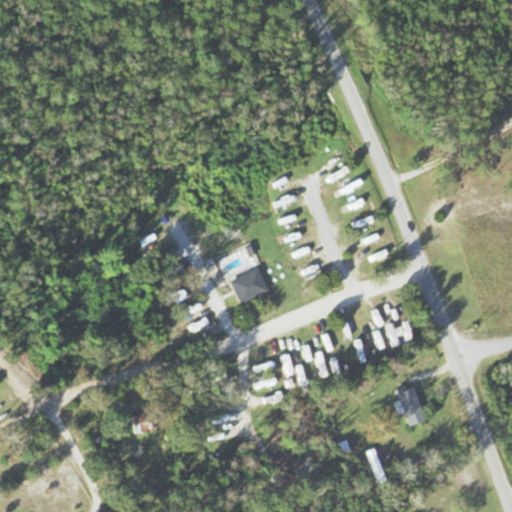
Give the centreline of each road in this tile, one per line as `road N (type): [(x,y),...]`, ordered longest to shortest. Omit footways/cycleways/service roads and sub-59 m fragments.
road 1 (residential): [(511,510),(309,0)]
road 2 (residential): [(0,430),(41,408),(422,271)]
road 3 (residential): [(232,339),(179,228)]
